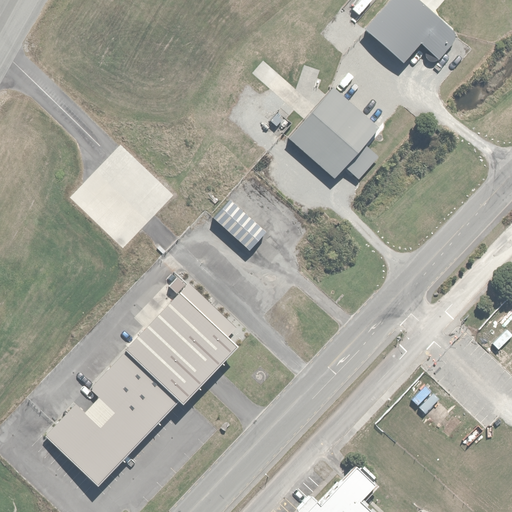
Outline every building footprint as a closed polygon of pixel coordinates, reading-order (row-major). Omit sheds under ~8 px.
[(358,15),(371,0),(351,0),(347,5),(358,15)] [(459,36),(420,0),(388,0),(362,27),(400,64),(422,41),(439,57),(459,36)] [(380,132),(332,85),(283,133),(332,181),(380,132)] [(273,228),(233,191),(210,217),(250,254),(273,228)] [(180,400),(235,342),(228,335),(236,327),(187,281),(184,284),(177,277),(168,285),(176,292),(124,347),(125,349),(89,386),(97,395),(83,409),(75,402),(44,433),(97,483),(177,397),(180,400)] [(425,511),(420,507),(415,511),(375,511),(359,498),(372,481),(373,471),(362,462),(351,462),(314,497),(306,488),(292,503),(299,509),(296,511),(425,511)]
